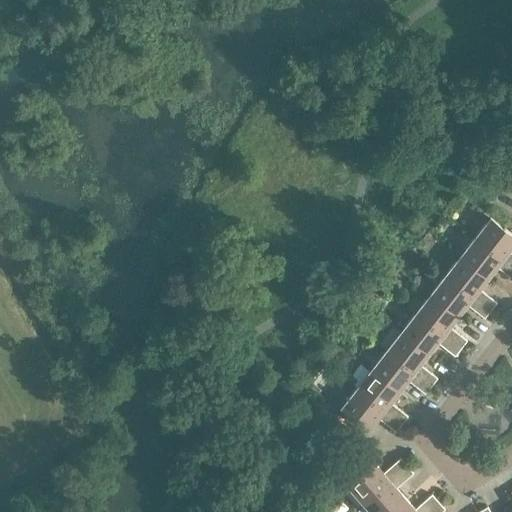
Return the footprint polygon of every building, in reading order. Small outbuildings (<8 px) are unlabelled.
[(490,218),(475,237),(511,266),(511,254),(507,251),(511,244),(511,233),(490,217),(490,218)] [(460,256),(487,277),(496,265),(511,277),(511,266),(475,237),(460,256)] [(460,256),(446,274),(490,309),(496,302),(478,288),(487,277),(460,256)] [(431,293),(458,313),(466,302),(485,316),(490,309),(446,274),(431,293)] [(431,293),(417,312),(461,346),(467,339),(449,325),(458,313),(431,293)] [(402,331),(428,351),(437,339),(455,354),(461,346),(417,312),(402,331)] [(402,331),(387,349),(431,384),(437,377),(419,363),(428,351),(402,331)] [(372,368),(399,389),(408,378),(426,392),(431,384),(387,349),(372,368)] [(401,423),(407,416),(390,400),(399,389),(372,368),(357,388),(401,423)] [(395,430),(401,423),(357,388),(342,407),(342,406),(341,407),(368,429),(369,428),(369,427),(377,416),(395,430)] [(349,485),(364,502),(407,465),(401,458),(383,473),(374,462),(373,461),(347,484),(348,485),(349,485)] [(372,511),(389,511),(405,498),(395,487),(413,472),(407,465),(364,502),(372,511)] [(426,511),(438,501),(432,494),(415,509),(405,498),(389,511),(426,511)] [(440,511),(444,508),(438,501),(426,511),(440,511)]
